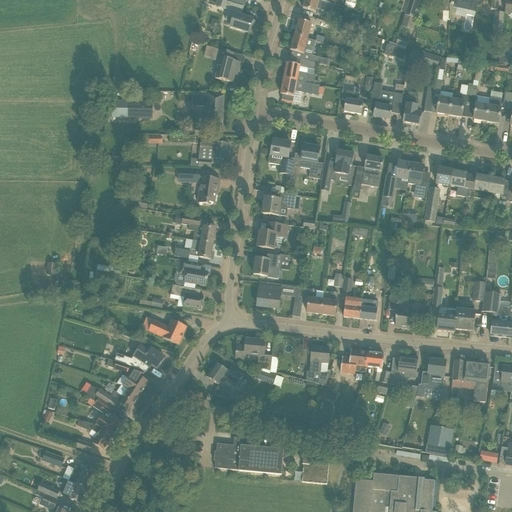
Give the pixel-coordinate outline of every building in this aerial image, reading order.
[(305,0),(303,8),(312,12),(315,12),(316,8),(324,11),(325,8),(333,10),(335,4),(320,0),(305,0)] [(420,2),(413,0),(409,0),(401,27),(411,30),(420,2)] [(448,21),(448,0),(445,0),(446,0),(439,0),(439,21),(448,21)] [(450,0),(450,4),(449,4),(449,20),(453,20),(453,9),(454,9),(454,8),(474,12),(475,12),(476,12),(477,0),(450,0)] [(499,2),(499,0),(485,0),(492,1),(490,10),(497,11),(498,2),(499,2)] [(240,16),(243,7),(223,1),(220,8),(228,10),(225,20),(232,22),(230,27),(249,33),(251,26),(253,26),(254,22),(253,21),(253,20),(243,17),(240,16)] [(503,13),(495,12),(494,24),(502,25),(503,13)] [(299,20),(294,35),(307,39),(309,33),(315,35),(316,31),(310,29),(312,24),(299,20)] [(319,27),(328,30),(328,31),(332,32),(332,30),(332,29),(333,25),(321,21),(319,27)] [(373,35),(375,28),(366,25),(363,33),(373,35)] [(316,42),(315,42),(307,39),(294,35),(290,51),(303,54),(301,60),(316,64),(318,58),(313,57),(315,49),(314,49),(316,42)] [(317,35),(315,42),(316,42),(327,45),(329,39),(317,35)] [(407,47),(408,41),(398,38),(396,44),(407,47)] [(511,43),(501,43),(498,66),(511,67),(511,43)] [(394,57),(397,48),(388,45),(385,54),(394,57)] [(234,55),(225,52),(220,51),(217,61),(220,62),(215,79),(233,83),(235,75),(237,76),(240,63),(233,61),(234,55)] [(431,55),(428,65),(436,68),(440,58),(431,55)] [(318,58),(316,64),(329,67),(331,61),(318,58)] [(305,83),(306,73),(307,69),(314,70),(316,64),(301,60),(300,66),(287,64),(284,79),(305,83)] [(463,69),(465,69),(466,62),(458,61),(457,70),(462,71),(463,69)] [(361,114),(362,104),(363,102),(358,101),(360,88),(353,87),(355,78),(345,76),(341,99),(346,100),(344,112),(361,114)] [(314,85),(313,85),(305,83),(284,79),(281,95),(283,95),(281,101),(293,104),(293,102),(300,103),(301,93),(303,93),(318,96),(320,86),(319,86),(314,85)] [(434,91),(431,108),(437,109),(436,113),(449,115),(452,99),(452,94),(447,93),(446,98),(440,97),(442,81),(436,80),(435,88),(435,89),(434,91)] [(472,87),(468,114),(474,115),(473,120),(486,122),(489,106),(489,105),(477,104),(478,98),(476,97),(477,88),(478,81),(474,80),(472,87)] [(382,85),(374,83),(369,111),(375,112),(374,117),(390,120),(392,111),(400,112),(403,97),(402,97),(403,96),(381,92),(382,85)] [(468,114),(472,87),(468,86),(466,96),(459,95),(458,100),(452,99),(449,115),(461,118),(462,113),(468,114)] [(435,88),(428,87),(424,111),(431,112),(431,108),(434,91),(435,89),(435,88)] [(207,112),(206,128),(222,129),(224,94),(207,93),(206,97),(192,96),(192,106),(206,107),(206,112),(207,112)] [(406,110),(405,110),(403,122),(420,124),(422,113),(417,112),(418,106),(418,94),(409,93),(406,110)] [(507,110),(508,104),(509,94),(505,93),(503,103),(501,105),(500,105),(501,100),(490,98),(489,105),(489,106),(486,122),(498,124),(501,109),(507,110)] [(129,119),(152,119),(153,102),(138,101),(112,101),(111,119),(129,119)] [(162,136),(140,136),(139,146),(147,147),(147,144),(162,144),(162,136)] [(215,140),(201,139),(198,167),(211,168),(212,159),(227,160),(229,144),(215,143),(215,140)] [(279,173),(291,176),(294,164),(287,162),(290,143),(273,140),(271,156),(270,156),(268,165),(281,167),(279,173)] [(300,168),(311,170),(309,178),(321,180),(324,164),(318,163),(320,148),(304,146),(301,161),(302,161),(300,168)] [(328,192),(330,180),(335,181),(336,173),(353,176),(355,166),(352,166),(354,154),(353,154),(353,153),(347,151),(346,153),(338,151),(335,163),(325,161),(324,164),(321,180),(320,191),(328,192)] [(150,152),(139,152),(139,163),(150,163),(150,152)] [(367,157),(365,167),(364,172),(356,171),(351,198),(355,199),(359,199),(360,191),(361,185),(378,188),(381,171),(381,169),(383,160),(367,157)] [(396,177),(396,179),(395,185),(407,187),(408,184),(408,180),(411,164),(399,162),(396,177)] [(423,167),(411,164),(408,180),(408,184),(415,185),(414,192),(427,194),(429,183),(421,182),(423,167)] [(300,168),(293,167),(291,179),(298,180),(300,168)] [(449,185),(450,185),(452,171),(439,169),(437,183),(443,184),(442,187),(444,188),(446,189),(449,188),(449,185)] [(467,198),(468,197),(471,176),(466,175),(466,174),(452,171),(450,185),(458,187),(456,196),(467,198)] [(179,172),(178,181),(199,182),(199,173),(179,172)] [(471,176),(468,197),(487,200),(488,192),(491,178),(477,176),(477,177),(471,176)] [(395,185),(396,179),(386,177),(382,198),(392,199),(394,188),(395,185)] [(220,180),(201,178),(197,203),(208,205),(209,202),(214,203),(216,190),(218,190),(220,180)] [(506,202),(507,195),(510,183),(504,182),(504,181),(491,178),(488,192),(495,193),(494,200),(506,202)] [(430,189),(424,221),(426,221),(425,224),(431,225),(432,223),(435,223),(440,191),(430,189)] [(272,215),(278,216),(279,209),(287,210),(287,209),(294,210),(294,209),(295,197),(296,196),(290,196),(289,195),(283,195),(281,194),(280,200),(265,198),(262,214),(272,215)] [(139,200),(137,208),(146,210),(148,201),(139,200)] [(403,214),(402,222),(416,223),(417,216),(403,214)] [(216,229),(206,227),(201,227),(203,221),(176,216),(174,223),(181,225),(189,226),(188,230),(194,232),(193,241),(213,244),(216,229)] [(484,218),(483,228),(501,231),(502,221),(484,218)] [(444,219),(443,226),(454,228),(455,221),(444,219)] [(315,221),(304,220),(303,228),(314,229),(315,221)] [(257,248),(267,249),(274,250),(276,237),(287,238),(288,226),(267,223),(266,232),(260,231),(257,248)] [(371,231),(353,228),(352,234),(354,235),(354,236),(369,238),(371,231)] [(189,249),(188,256),(210,259),(213,244),(193,241),(192,249),(189,249)] [(109,248),(108,254),(111,254),(111,255),(125,258),(126,251),(109,248)] [(313,255),(321,256),(322,249),(314,248),(313,255)] [(175,260),(181,261),(185,262),(186,254),(176,253),(175,260)] [(277,279),(279,262),(291,263),(292,256),(268,253),(267,260),(256,259),(253,275),(277,279)] [(185,262),(181,261),(179,274),(186,276),(185,283),(206,287),(208,274),(204,273),(205,265),(192,263),(185,262)] [(48,264),(47,276),(57,277),(59,265),(48,264)] [(335,274),(333,287),(342,287),(343,275),(341,275),(342,265),(337,264),(336,274),(335,274)] [(342,295),(350,296),(353,279),(350,279),(351,270),(346,269),(342,295)] [(435,274),(434,288),(431,307),(440,308),(442,288),(443,275),(435,274)] [(374,278),(367,277),(366,285),(372,286),(374,278)] [(378,279),(376,299),(383,300),(385,278),(381,277),(380,279),(378,279)] [(418,278),(417,288),(432,290),(434,280),(418,278)] [(472,300),(482,302),(484,292),(485,284),(474,283),(472,300)] [(105,296),(97,285),(90,289),(99,300),(105,296)] [(172,285),(170,295),(171,295),(179,297),(178,301),(177,306),(182,307),(191,309),(201,311),(203,298),(194,296),(196,290),(195,289),(186,288),(172,285)] [(281,288),(269,287),(260,285),(257,307),(278,310),(281,288)] [(304,289),(296,288),(294,306),(301,307),(304,289)] [(309,289),(308,303),(306,313),(321,315),(323,300),(315,299),(316,290),(309,289)] [(324,292),(323,300),(321,315),(335,317),(338,293),(331,293),(324,292)] [(484,292),(482,302),(481,312),(492,313),(491,320),(492,321),(490,336),(506,338),(509,308),(499,307),(501,295),(484,292)] [(407,311),(408,302),(398,301),(398,297),(390,296),(388,310),(396,311),(395,326),(413,328),(414,312),(407,311)] [(345,298),(344,307),(343,317),(359,319),(361,307),(361,300),(345,298)] [(151,307),(152,301),(140,299),(139,305),(151,307)] [(372,308),(361,307),(359,319),(375,321),(378,302),(372,301),(372,308)] [(457,309),(455,329),(473,331),(475,311),(475,308),(467,307),(466,311),(457,309)] [(454,333),(455,329),(457,309),(447,308),(446,316),(439,315),(437,331),(454,333)] [(141,328),(169,342),(178,346),(187,328),(171,320),(167,327),(147,317),(141,328)] [(117,335),(114,342),(127,347),(130,339),(117,335)] [(259,356),(258,362),(257,369),(260,369),(259,371),(260,371),(270,375),(271,371),(272,356),(265,355),(266,342),(246,340),(246,347),(237,347),(236,358),(246,359),(247,355),(259,356)] [(222,348),(217,345),(214,350),(219,353),(222,348)] [(117,354),(114,362),(117,363),(130,367),(142,371),(144,372),(147,367),(149,368),(151,366),(157,370),(165,359),(151,350),(149,352),(140,346),(131,359),(117,354)] [(312,347),(311,357),(309,372),(307,372),(306,381),(325,386),(329,374),(321,373),(321,363),(328,364),(330,348),(312,347)] [(366,367),(367,353),(351,351),(350,358),(342,357),(340,373),(355,375),(355,371),(365,373),(366,367)] [(388,385),(389,383),(391,373),(384,372),(382,371),(384,355),(367,353),(366,367),(375,368),(374,372),(381,372),(380,375),(379,383),(376,392),(386,394),(388,385)] [(391,370),(391,373),(389,383),(398,384),(398,382),(400,381),(405,382),(411,377),(415,378),(416,374),(417,369),(418,359),(399,357),(398,370),(391,370)] [(107,367),(115,369),(117,363),(114,362),(109,360),(107,367)] [(418,388),(415,398),(423,399),(424,390),(442,392),(442,385),(444,373),(445,362),(429,361),(428,373),(422,372),(420,385),(419,384),(418,388)] [(453,371),(452,381),(462,382),(476,383),(475,389),(475,393),(473,400),(480,401),(485,402),(486,394),(487,382),(488,374),(489,364),(472,362),(454,361),(453,371)] [(117,363),(115,370),(128,374),(130,367),(117,363)] [(224,376),(237,385),(243,376),(230,367),(228,371),(216,363),(206,377),(218,385),(224,376)] [(492,390),(511,393),(511,383),(511,366),(496,364),(492,390)] [(276,374),(276,373),(271,371),(270,375),(260,371),(257,380),(273,386),(273,385),(280,388),(283,378),(276,376),(277,374),(276,374)] [(122,386),(128,389),(139,397),(148,383),(141,378),(130,375),(122,386)] [(213,394),(227,399),(230,395),(231,394),(219,385),(213,394)] [(410,388),(406,399),(409,400),(414,401),(415,398),(418,388),(413,386),(410,388)] [(139,397),(128,389),(123,397),(116,393),(112,399),(99,390),(99,391),(96,389),(93,388),(91,387),(85,396),(89,397),(97,402),(99,400),(99,399),(113,409),(117,403),(130,411),(139,397)] [(324,398),(331,402),(336,396),(329,391),(324,398)] [(109,415),(113,409),(99,399),(99,400),(97,402),(94,407),(103,413),(104,412),(109,415)] [(56,401),(50,400),(48,409),(54,410),(56,401)] [(48,423),(52,415),(47,412),(43,421),(48,423)] [(102,430),(113,437),(122,423),(111,415),(108,420),(101,416),(95,426),(96,426),(102,430)] [(103,451),(113,437),(102,430),(96,426),(83,422),(81,428),(90,432),(97,437),(93,444),(103,451)] [(430,426),(425,453),(448,457),(453,431),(430,426)] [(261,440),(234,437),(234,445),(217,444),(215,468),(238,471),(281,475),(284,450),(260,448),(261,440)] [(76,448),(90,452),(92,445),(78,441),(76,448)] [(463,447),(457,445),(455,454),(461,455),(463,447)] [(10,449),(4,447),(1,455),(7,457),(10,449)] [(498,455),(481,452),(480,461),(496,464),(498,455)] [(45,453),(43,459),(42,461),(61,468),(64,459),(45,453)] [(302,482),(327,485),(329,463),(321,463),(321,461),(311,460),(311,457),(303,457),(302,465),(303,465),(302,482)] [(71,476),(68,482),(75,485),(86,490),(93,475),(75,467),(71,476)] [(474,511),(477,485),(419,480),(415,511),(405,511),(407,498),(364,494),(361,511),(474,511)] [(75,485),(68,482),(62,497),(80,505),(86,490),(75,485)] [(40,484),(37,491),(40,493),(45,495),(55,499),(56,500),(59,492),(40,484)] [(55,499),(45,495),(44,498),(41,506),(53,511),(58,500),(56,500),(55,499)]
